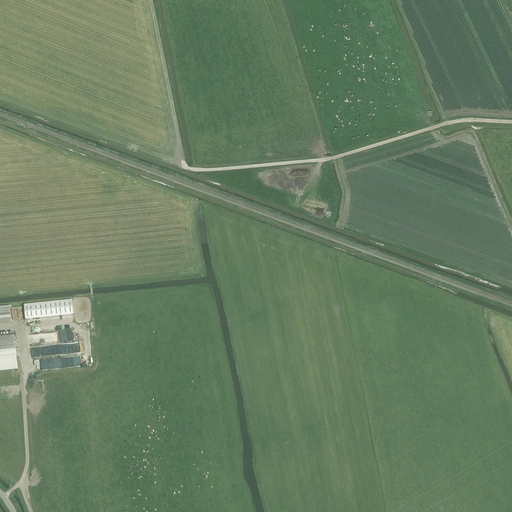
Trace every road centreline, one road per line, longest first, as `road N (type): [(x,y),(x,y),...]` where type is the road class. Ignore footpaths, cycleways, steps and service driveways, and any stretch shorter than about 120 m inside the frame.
road 1 (track): [(182,157),(199,170),(325,159),(463,119),(511,121)]
road 2 (unknown): [(0,332),(20,332),(25,376),(28,470),(6,500)]
